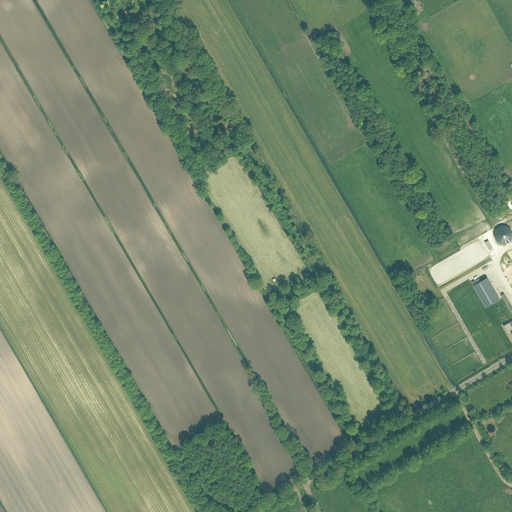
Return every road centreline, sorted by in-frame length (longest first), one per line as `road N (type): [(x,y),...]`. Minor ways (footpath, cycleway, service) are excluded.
road 1 (unclassified): [(255,511),(511,356)]
road 2 (track): [(278,302),(356,449)]
road 3 (track): [(447,384),(511,485)]
